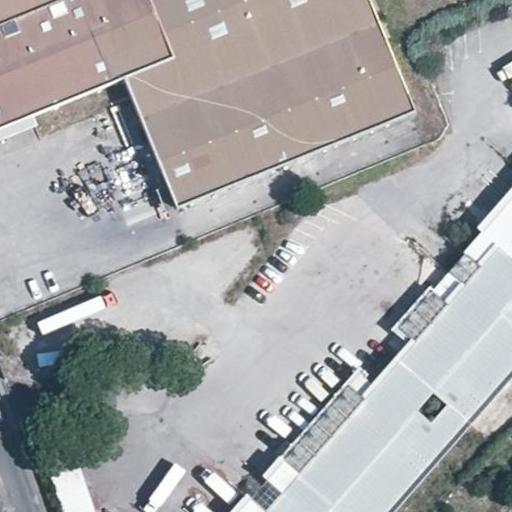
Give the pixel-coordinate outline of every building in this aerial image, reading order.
[(72,99),(122,79),(132,101),(147,136),(172,199),(176,209),(268,172),(376,127),(413,113),(395,67),(369,5),(367,0),(0,0),(0,129),(32,116),(72,99)] [(32,116),(0,129),(0,140),(8,137),(36,125),(32,116)] [(511,197),(501,210),(463,253),(464,254),(449,272),(399,327),(415,342),(406,353),(366,398),(357,390),(329,423),(290,466),(305,479),(289,499),(298,506),(293,511),(269,511),(268,510),(266,511),(388,511),(402,497),(460,431),(511,372),(511,197)] [(289,499),(305,479),(290,466),(273,485),(289,499)] [(61,511),(93,511),(86,470),(55,476),(61,511)] [(289,499),(273,485),(258,502),(268,510),(269,511),(293,511),(298,506),(289,499)] [(266,511),(268,510),(258,502),(249,511),(266,511)]
